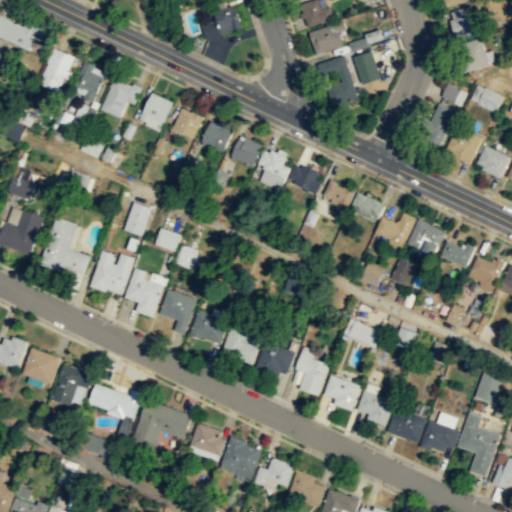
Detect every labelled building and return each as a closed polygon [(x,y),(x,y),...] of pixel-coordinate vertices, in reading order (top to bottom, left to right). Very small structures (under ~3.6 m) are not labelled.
[(308,26),(333,17),(329,5),(321,8),(318,0),(309,0),(300,3),(308,26)] [(234,4),(242,27),(206,39),(200,23),(216,18),(213,11),(234,4)] [(450,19),(457,38),(471,35),(466,19),(474,17),(470,5),(451,11),(453,18),(450,19)] [(0,14),(23,25),(26,17),(46,27),(43,35),(35,32),(27,48),(0,35),(0,14)] [(316,53),(343,44),(339,30),(346,29),(343,20),(309,31),(316,53)] [(351,51),(348,41),(367,35),(370,45),(351,51)] [(481,37),(489,62),(467,70),(464,57),(470,55),(466,41),(481,37)] [(53,45),(74,55),(57,91),(37,83),(53,45)] [(362,84),(381,78),(372,50),(353,56),(362,84)] [(359,100),(344,54),(317,63),(321,76),(338,71),(342,81),(326,86),(333,108),(359,100)] [(85,59),(95,63),(92,70),(104,75),(93,100),(70,91),(85,59)] [(114,76),(132,84),(133,82),(142,86),(134,103),(127,99),(119,116),(100,108),(114,76)] [(466,92),(447,83),(440,96),(460,105),(466,92)] [(503,95),(496,112),(476,103),(477,102),(469,98),(476,83),(484,87),(484,86),(503,95)] [(152,91),(172,100),(167,111),(160,127),(139,117),(152,91)] [(448,132),(452,125),(449,124),(456,110),(438,101),(422,136),(440,145),(445,131),(448,132)] [(203,115),(193,136),(179,130),(177,135),(168,131),(182,106),(191,111),(192,110),(203,115)] [(232,130),(223,150),(201,139),(205,129),(210,119),(232,130)] [(129,138),(136,125),(128,121),(122,135),(129,138)] [(469,162),(481,136),(464,129),(463,132),(455,129),(446,147),(454,152),(453,155),(469,162)] [(246,135),(262,143),(253,165),(230,154),(238,138),(244,140),(246,135)] [(167,140),(158,136),(153,149),(160,153),(167,140)] [(104,145),(86,137),(80,149),(98,157),(104,145)] [(510,155),(499,177),(481,168),(483,165),(476,162),(485,144),(510,155)] [(115,149),(110,161),(101,157),(106,145),(115,149)] [(279,188),(259,179),(264,168),(262,167),(263,164),(257,162),(263,148),(269,151),(271,148),(277,151),(279,147),(286,151),(284,156),(287,157),(285,163),(290,166),(279,188)] [(188,153),(199,158),(193,172),(182,166),(188,153)] [(294,163),(300,165),(301,164),(319,172),(316,178),(321,181),(315,193),(293,182),(294,179),(288,176),(294,163)] [(29,199),(32,191),(35,182),(12,175),(6,191),(29,199)] [(355,188),(344,211),(335,207),(337,203),(330,200),(331,197),(323,193),(330,178),(337,181),(336,183),(342,186),(343,183),(346,184),(355,188)] [(357,190),(379,200),(378,202),(384,205),(378,217),(372,214),(371,216),(350,206),(357,190)] [(133,200),(151,206),(141,234),(123,228),(133,200)] [(44,216),(22,208),(16,225),(4,220),(2,226),(0,225),(0,243),(3,245),(5,244),(30,255),(44,216)] [(309,209),(318,213),(312,226),(303,222),(309,209)] [(403,211),(416,217),(403,244),(375,231),(382,216),(398,222),(403,211)] [(90,255),(83,275),(39,260),(55,216),(76,223),(67,248),(90,255)] [(446,231),(418,217),(407,242),(424,249),(421,255),(431,260),(446,231)] [(175,250),(180,233),(160,226),(154,243),(175,250)] [(447,239),(464,247),(467,241),(475,245),(465,266),(441,255),(447,239)] [(136,250),(139,242),(133,240),(130,248),(136,250)] [(182,242),(198,248),(191,268),(175,262),(182,242)] [(101,248),(115,253),(112,262),(116,263),(120,251),(134,256),(120,293),(107,287),(105,290),(89,284),(101,248)] [(477,254),(494,262),(497,256),(505,260),(490,291),(483,287),(479,284),(479,280),(468,274),(477,254)] [(390,277),(407,284),(416,264),(408,261),(400,257),(390,277)] [(376,285),(380,277),(384,268),(368,261),(360,278),(376,285)] [(510,263),(511,263),(511,293),(499,287),(510,263)] [(134,266),(146,270),(144,277),(163,284),(152,316),(134,310),(137,301),(124,296),(134,266)] [(306,297),(311,278),(290,272),(285,292),(306,297)] [(196,298),(184,332),(174,328),(177,319),(158,312),(167,287),(196,298)] [(198,308),(221,317),(219,322),(226,324),(220,343),(190,332),(198,308)] [(376,347),(382,332),(349,317),(343,332),(376,347)] [(477,321),(474,329),(468,327),(471,319),(477,321)] [(496,326),(487,344),(474,337),(483,319),(496,326)] [(231,321),(250,327),(245,343),(257,347),(252,363),(221,351),(231,321)] [(419,333),(400,327),(394,344),(413,351),(419,333)] [(0,343),(3,336),(10,339),(12,335),(26,340),(17,367),(0,360),(0,343)] [(435,339),(428,358),(444,364),(451,345),(435,339)] [(295,351),(265,340),(256,365),(279,374),(281,368),(288,371),(295,351)] [(303,345),(316,349),(313,357),(329,363),(318,394),(298,388),(304,371),(295,367),(303,345)] [(30,346),(60,356),(50,383),(22,373),(30,346)] [(63,362),(50,397),(69,404),(77,383),(88,387),(93,372),(63,362)] [(475,396),(486,365),(507,372),(496,403),(475,396)] [(329,373),(360,384),(351,410),(333,403),(335,397),(323,393),(329,373)] [(95,382),(128,394),(131,388),(142,392),(139,400),(138,400),(132,417),(124,414),(123,418),(105,412),(107,409),(88,402),(91,392),(95,382)] [(357,408),(363,388),(394,399),(385,424),(366,418),(368,412),(357,408)] [(146,398),(192,414),(184,438),(160,429),(152,452),(140,448),(129,445),(146,398)] [(395,406),(387,430),(418,441),(426,417),(395,406)] [(40,427),(55,433),(61,417),(47,411),(40,427)] [(457,445),(469,411),(482,416),(478,426),(500,433),(486,476),(469,470),(476,451),(457,445)] [(420,446),(429,418),(460,430),(454,447),(447,445),(445,451),(432,447),(431,449),(420,446)] [(197,421),(222,430),(219,436),(225,439),(217,460),(187,449),(197,421)] [(230,434),(247,440),(246,443),(261,449),(250,478),(219,466),(230,434)] [(91,450),(103,453),(101,457),(111,459),(116,441),(95,436),(91,450)] [(492,481),(500,463),(506,465),(509,456),(511,457),(511,483),(508,482),(506,487),(492,481)] [(259,465),(267,468),(271,457),(294,465),(287,485),(266,479),(264,485),(254,481),(259,465)] [(59,480),(76,486),(81,471),(64,465),(59,480)] [(0,511),(3,511),(6,511),(16,485),(2,480),(5,471),(0,469),(0,511)] [(296,469),(315,475),(313,481),(325,485),(318,505),(288,494),(296,469)] [(320,511),(329,488),(350,495),(351,494),(360,497),(354,511),(351,511),(342,509),(341,511),(320,511)] [(45,511),(49,503),(38,499),(36,503),(15,495),(9,511),(45,511)]
